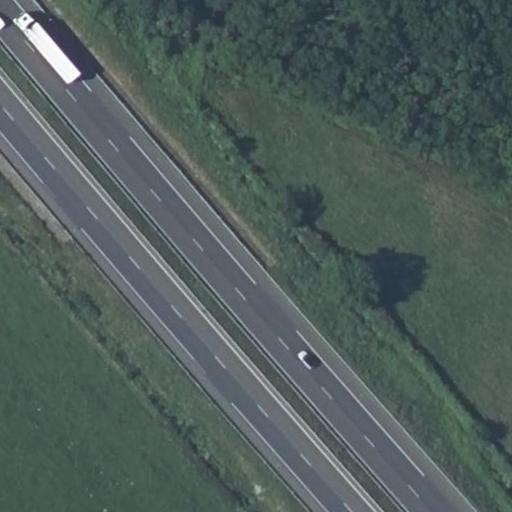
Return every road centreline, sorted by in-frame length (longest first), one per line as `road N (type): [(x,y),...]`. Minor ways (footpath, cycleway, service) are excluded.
road 1 (motorway): [(430,511),(0,10)]
road 2 (motorway): [(0,105),(350,511)]
